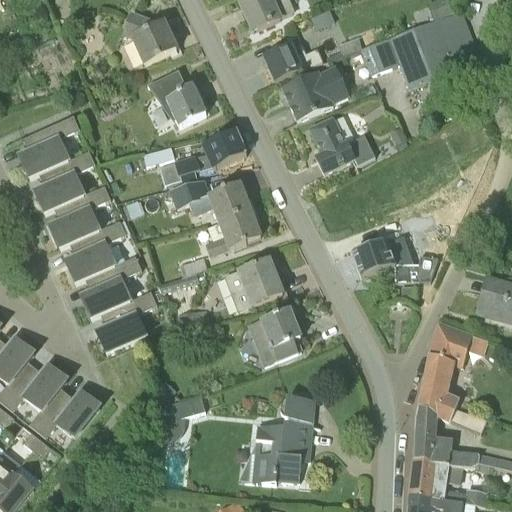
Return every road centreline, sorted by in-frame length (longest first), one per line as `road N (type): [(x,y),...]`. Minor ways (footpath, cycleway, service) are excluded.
road 1 (residential): [(385,399),(189,0)]
road 2 (residential): [(0,179),(91,374),(0,297)]
road 3 (residential): [(511,96),(495,191),(415,358),(385,399)]
